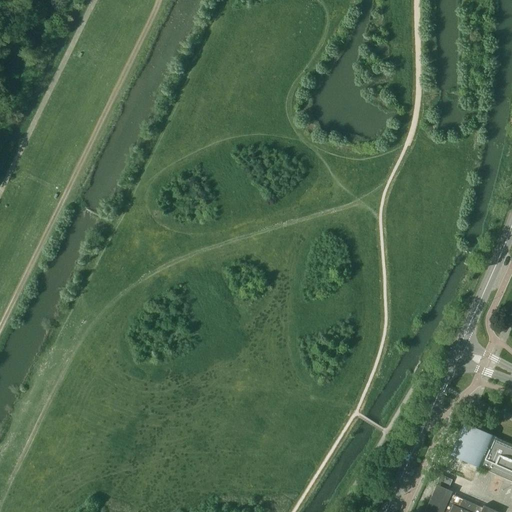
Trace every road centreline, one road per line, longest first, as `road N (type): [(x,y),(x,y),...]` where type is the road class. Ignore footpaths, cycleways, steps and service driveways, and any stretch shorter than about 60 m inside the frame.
road 1 (track): [(0,329),(158,0)]
road 2 (tertiary): [(385,511),(455,352)]
road 3 (tertiary): [(455,352),(511,222)]
